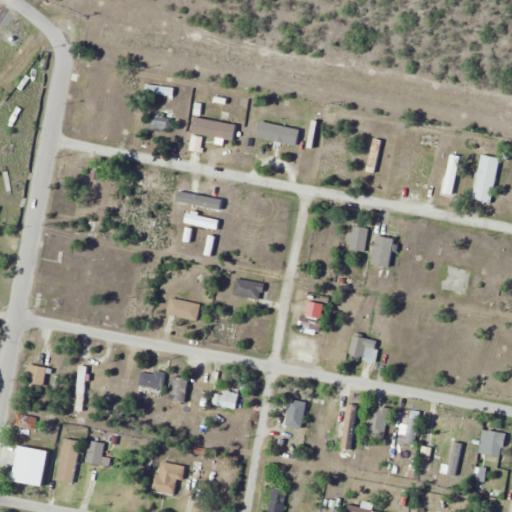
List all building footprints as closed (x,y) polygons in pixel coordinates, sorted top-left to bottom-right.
[(174,96),(175,89),(148,84),(147,92),(174,96)] [(172,112),(151,112),(150,130),(172,130),(172,112)] [(187,132),(189,118),(229,126),(226,139),(187,132)] [(254,123),(297,131),(294,146),(251,138),(254,123)] [(475,200),(494,203),(501,158),(482,155),(475,200)] [(366,252),(370,228),(354,225),(349,249),(366,252)] [(379,277),(389,279),(397,235),(387,233),(379,277)] [(61,268),(88,271),(89,255),(63,252),(61,268)] [(262,301),(265,284),(237,279),(234,296),(262,301)] [(168,316),(199,321),(201,304),(171,299),(168,316)] [(300,327),(322,333),(325,320),(303,314),(300,327)] [(511,338),(504,337),(497,373),(504,374),(511,338)] [(380,338),(352,338),(352,359),(380,359),(380,338)] [(27,385),(44,388),(48,367),(31,364),(27,385)] [(76,410),(84,411),(89,366),(80,365),(76,410)] [(140,388),(165,391),(166,373),(142,371),(140,388)] [(215,396),(219,411),(240,405),(236,391),(215,396)] [(289,406),(304,406),(304,394),(289,394),(289,406)] [(390,407),(377,407),(377,436),(390,436),(390,407)] [(35,430),(37,417),(18,414),(16,427),(35,430)] [(419,415),(410,415),(410,425),(402,425),(402,444),(418,444),(419,415)] [(277,441),(292,441),(292,428),(277,428),(277,441)] [(486,455),(503,458),(508,434),(491,430),(486,455)] [(111,458),(105,458),(105,442),(89,441),(88,464),(111,465),(111,458)] [(13,446),(41,451),(35,486),(7,481),(13,446)] [(55,486),(57,452),(33,451),(32,485),(55,486)] [(154,490),(179,497),(187,468),(162,461),(154,490)] [(203,462),(194,462),(193,474),(202,475),(203,462)] [(269,479),(286,484),(290,467),(274,463),(269,479)] [(285,511),(290,490),(275,487),(270,511),(285,511)]
